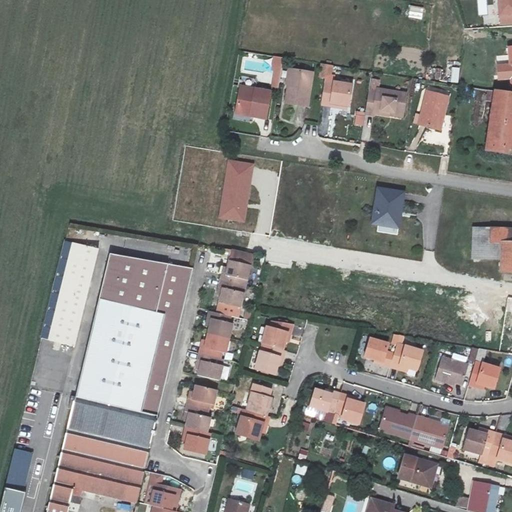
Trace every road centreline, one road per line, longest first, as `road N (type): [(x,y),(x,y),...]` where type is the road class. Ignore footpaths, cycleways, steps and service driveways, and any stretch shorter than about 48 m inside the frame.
road 1 (residential): [(196,511),(202,485),(158,451),(202,268)]
road 2 (residential): [(511,287),(252,243)]
road 3 (residential): [(267,144),(511,190)]
road 4 (residential): [(303,363),(464,408),(511,405)]
